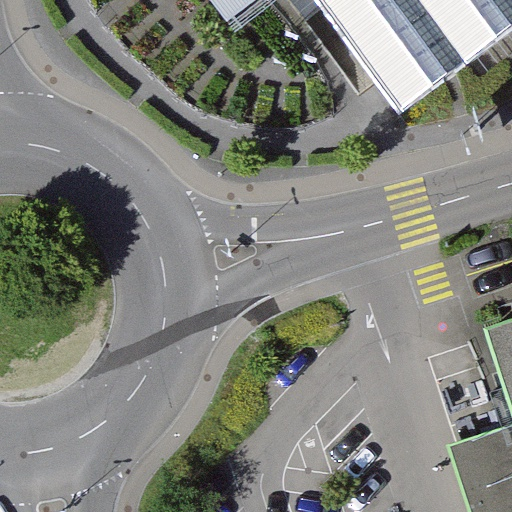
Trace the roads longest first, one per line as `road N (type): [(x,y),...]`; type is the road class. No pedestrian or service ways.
road 1 (residential): [(168,264),(361,228),(511,185)]
road 2 (secondary): [(168,264),(152,224),(119,184),(75,156),(0,147)]
road 3 (secondary): [(102,433),(145,390),(168,333),(168,264)]
